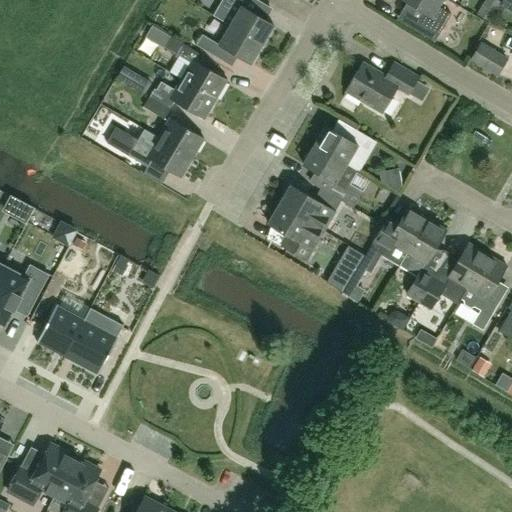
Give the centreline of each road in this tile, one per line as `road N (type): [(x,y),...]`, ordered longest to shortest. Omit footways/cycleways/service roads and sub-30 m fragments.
road 1 (residential): [(90,436),(334,0)]
road 2 (residential): [(511,106),(336,0)]
road 3 (residential): [(90,436),(235,511)]
